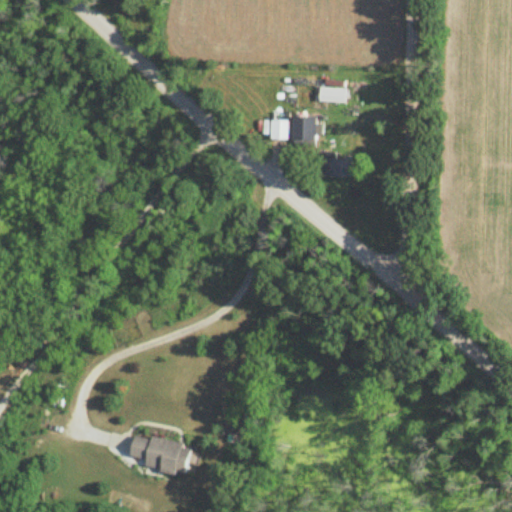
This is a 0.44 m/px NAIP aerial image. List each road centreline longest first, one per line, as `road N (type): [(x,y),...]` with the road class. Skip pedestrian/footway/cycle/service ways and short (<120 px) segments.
road 1 (residential): [(511,393),(72,0)]
road 2 (residential): [(410,296),(411,0)]
